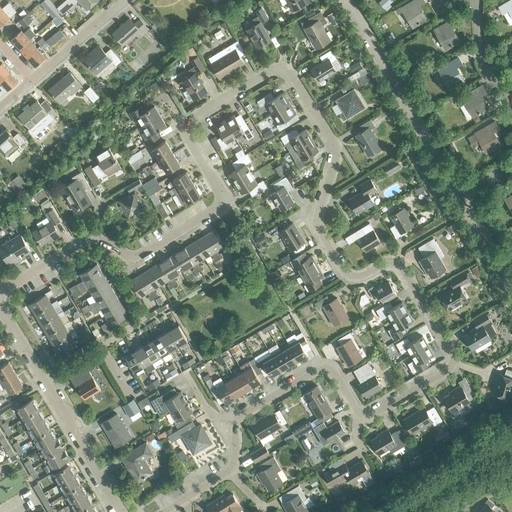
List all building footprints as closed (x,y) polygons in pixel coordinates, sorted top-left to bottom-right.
[(44,0),(40,3),(46,10),(52,4),(47,0),(44,0)] [(76,0),(77,0),(86,10),(97,0),(72,0),(74,2),(76,0)] [(305,0),(286,0),(292,10),(306,1),(305,0)] [(381,0),(379,2),(384,9),(392,1),(390,0),(381,0)] [(412,26),(426,18),(418,5),(423,2),(422,0),(412,0),(395,11),(397,14),(403,11),(412,26)] [(511,16),(511,0),(510,0),(499,7),(502,13),(508,10),(511,16)] [(63,8),(74,20),(79,15),(68,3),(63,8)] [(262,21),(262,22),(267,18),(261,7),(256,11),(258,15),(253,19),(256,24),(247,29),(257,47),(270,40),(260,22),(262,21)] [(1,8),(0,9),(0,25),(10,17),(1,8)] [(18,21),(27,14),(25,15),(19,8),(12,14),(18,21)] [(53,18),(59,13),(57,10),(50,15),(53,18)] [(152,26),(162,37),(167,32),(158,21),(148,10),(143,15),(153,25),(152,26)] [(304,27),(315,48),(329,40),(320,25),(325,22),(320,12),(307,19),(310,24),(304,27)] [(27,14),(18,21),(24,28),(32,20),(27,14)] [(384,19),(387,24),(395,19),(391,14),(384,19)] [(434,29),(445,48),(459,40),(451,27),(457,24),(453,18),(434,29)] [(139,20),(134,24),(129,19),(113,34),(123,45),(138,32),(141,35),(148,29),(139,20)] [(19,48),(29,39),(21,30),(11,39),(19,48)] [(45,41),(49,38),(46,34),(42,38),(42,37),(37,42),(43,49),(48,44),(45,41)] [(46,41),(50,46),(56,42),(52,36),(46,41)] [(27,57),(37,48),(29,39),(19,48),(27,57)] [(210,63),(219,77),(243,63),(239,56),(245,52),(237,41),(223,49),(208,58),(211,63),(210,63)] [(110,49),(106,54),(99,46),(93,52),(94,53),(85,62),(97,76),(112,62),(115,65),(120,61),(110,49)] [(37,48),(27,57),(35,66),(45,57),(37,48)] [(196,73),(204,68),(193,49),(185,54),(189,61),(190,60),(194,66),(188,70),(191,75),(182,80),(188,89),(183,92),(188,101),(193,98),(193,99),(206,91),(196,73)] [(311,68),(318,80),(335,69),(330,61),(336,58),(330,49),(319,56),(322,61),(311,68)] [(438,68),(449,88),(463,80),(456,68),(455,66),(461,63),(457,57),(438,68)] [(349,66),(352,72),(362,67),(358,61),(349,66)] [(0,80),(10,72),(2,63),(0,64),(0,80)] [(10,72),(0,80),(0,81),(3,84),(0,86),(0,87),(2,90),(0,91),(0,96),(18,81),(10,72)] [(71,95),(81,86),(69,73),(60,81),(60,80),(48,90),(63,106),(69,100),(66,97),(70,94),(71,95)] [(338,113),(342,120),(365,106),(353,87),(358,84),(355,79),(344,86),(347,91),(334,99),(341,111),(338,113)] [(477,113),(486,108),(478,95),(484,91),(481,86),(461,97),(455,100),(459,106),(465,103),(476,123),(480,120),(477,113)] [(84,92),(93,103),(99,97),(90,87),(84,92)] [(271,113),(289,103),(283,92),(273,98),(270,93),(257,101),(260,106),(265,103),(271,113)] [(45,101),(40,105),(36,101),(19,117),(34,134),(50,120),(51,120),(57,115),(45,101)] [(289,103),(271,113),(278,124),(276,125),(279,130),(289,124),(286,119),(296,113),(289,103)] [(142,125),(159,115),(154,106),(143,112),(140,106),(129,113),(134,122),(139,119),(142,125)] [(159,115),(142,125),(146,131),(141,134),(147,143),(158,137),(155,131),(165,125),(159,115)] [(224,120),(235,138),(243,133),(247,140),(253,136),(245,122),(240,125),(233,115),(224,120)] [(373,150),(374,151),(381,147),(369,129),(374,126),(370,119),(359,126),(362,131),(355,135),(367,154),(373,150)] [(226,143),(235,138),(224,120),(215,125),(221,136),(216,139),(222,149),(228,146),(226,143)] [(485,152),(499,144),(492,131),(497,128),(494,122),(467,137),(473,147),(480,143),(485,152)] [(290,152),(312,139),(305,129),(298,133),(295,128),(280,137),(285,145),(285,144),(290,152)] [(18,134),(13,138),(6,129),(0,134),(0,151),(7,159),(18,149),(17,149),(25,142),(18,134)] [(312,139),(290,152),(295,160),(294,161),(299,168),(314,159),(311,154),(318,150),(312,139)] [(159,160),(172,152),(165,140),(152,148),(159,160)] [(107,175),(120,167),(108,147),(95,155),(99,162),(91,167),(89,164),(83,168),(94,185),(100,182),(97,177),(106,172),(107,175)] [(126,158),(130,164),(142,156),(139,151),(126,158)] [(172,152),(159,160),(166,172),(179,164),(172,152)] [(234,184),(251,174),(245,164),(251,161),(246,153),(235,160),(239,167),(229,173),(231,177),(230,177),(234,184)] [(383,166),(388,174),(400,167),(394,159),(383,166)] [(60,189),(73,209),(88,200),(82,189),(88,185),(80,171),(71,177),(73,181),(60,189)] [(175,193),(193,183),(186,171),(173,179),(177,185),(172,188),(175,193)] [(251,174),(234,184),(238,191),(239,190),(241,193),(251,187),(255,194),(267,187),(262,180),(257,183),(251,174)] [(8,183),(15,192),(26,184),(18,175),(8,183)] [(145,190),(158,182),(154,176),(142,184),(145,190)] [(271,193),(280,209),(293,202),(287,192),(292,188),(285,176),(272,184),(276,190),(271,193)] [(139,191),(144,188),(138,179),(126,186),(129,191),(137,187),(139,191)] [(349,200),(356,213),(374,203),(370,196),(371,193),(376,190),(370,179),(359,185),(363,191),(349,200)] [(155,206),(160,202),(154,192),(161,187),(158,182),(145,190),(148,195),(155,206)] [(193,183),(175,193),(182,205),(200,195),(193,183)] [(124,210),(127,215),(143,206),(134,191),(118,200),(121,205),(118,207),(121,212),(124,210)] [(40,206),(43,210),(52,205),(50,201),(40,206)] [(160,202),(155,206),(162,218),(168,215),(160,202)] [(404,207),(403,208),(399,207),(398,211),(390,216),(395,224),(389,227),(396,238),(402,235),(401,233),(415,224),(404,207)] [(51,239),(52,240),(59,236),(53,225),(59,221),(51,209),(44,213),(49,222),(33,232),(41,245),(51,239)] [(291,250),(304,242),(292,223),(284,228),(280,223),(268,230),(271,236),(279,231),(291,250)] [(359,242),(365,251),(381,242),(369,223),(355,231),(361,240),(359,242)] [(204,235),(218,259),(222,257),(220,252),(218,253),(217,251),(224,246),(214,229),(204,235)] [(224,268),(218,259),(204,235),(194,241),(204,258),(211,254),(213,256),(211,257),(219,271),(224,268)] [(22,251),(24,253),(30,250),(21,236),(0,248),(0,250),(7,262),(14,257),(17,261),(22,258),(18,253),(22,251)] [(427,271),(431,277),(445,268),(439,258),(443,256),(433,238),(418,247),(424,258),(419,260),(426,272),(427,271)] [(197,262),(204,258),(194,241),(184,247),(199,271),(203,268),(200,264),(199,265),(197,262)] [(194,273),(199,271),(184,247),(172,254),(181,270),(184,268),(185,270),(192,266),(193,268),(192,269),(194,273)] [(300,275),(317,265),(311,255),(307,257),(304,252),(289,261),(293,267),(294,266),(300,275)] [(178,272),(181,270),(172,254),(159,262),(174,286),(178,284),(175,279),(174,280),(172,278),(180,273),(178,272)] [(169,289),(174,286),(159,262),(149,268),(160,285),(167,281),(168,283),(167,285),(169,289)] [(72,293),(103,274),(96,263),(79,274),(83,280),(69,288),(72,293)] [(317,265),(300,275),(305,284),(303,285),(307,291),(321,282),(318,277),(323,275),(317,265)] [(153,290),(160,285),(149,268),(139,274),(154,298),(158,295),(156,291),(154,292),(153,290)] [(440,296),(448,309),(466,298),(459,285),(469,279),(465,272),(449,281),(453,288),(440,296)] [(92,295),(109,284),(103,274),(72,293),(74,297),(88,289),(92,295)] [(150,300),(154,298),(139,274),(129,280),(140,297),(147,293),(149,295),(147,296),(150,300)] [(392,285),(391,285),(389,281),(375,289),(373,286),(367,289),(373,299),(379,296),(382,302),(396,294),(394,290),(395,290),(392,285)] [(91,309),(115,294),(109,284),(92,295),(96,300),(83,308),(85,312),(90,308),(91,309)] [(52,305),(51,303),(47,297),(53,294),(50,290),(44,293),(45,294),(28,304),(35,315),(52,305)] [(104,315),(121,305),(115,294),(91,309),(93,314),(101,309),(104,315)] [(336,298),(330,302),(326,295),(314,303),(317,309),(323,306),(334,325),(347,317),(342,307),(341,308),(340,305),(336,298)] [(160,297),(155,300),(158,306),(163,303),(160,297)] [(58,315),(57,314),(53,307),(59,304),(56,300),(51,303),(52,305),(35,315),(41,325),(58,315)] [(391,321),(407,311),(402,301),(390,308),(387,303),(376,310),(381,319),(388,315),(391,321)] [(121,305),(104,315),(108,321),(101,325),(103,330),(128,315),(121,305)] [(64,325),(63,324),(59,318),(65,314),(63,310),(57,314),(58,315),(41,325),(47,335),(64,325)] [(407,311),(391,321),(394,326),(387,330),(393,339),(404,332),(401,327),(413,320),(407,311)] [(464,335),(472,349),(490,338),(489,337),(495,333),(489,321),(490,321),(486,313),(473,321),(477,328),(464,335)] [(70,335),(69,334),(65,328),(71,325),(69,321),(63,324),(64,325),(47,335),(53,346),(70,335)] [(169,330),(178,345),(187,340),(178,325),(169,330)] [(169,351),(178,345),(169,330),(160,335),(169,351)] [(70,335),(53,346),(59,356),(76,346),(71,338),(77,335),(75,331),(69,334),(70,335)] [(289,344),(298,360),(307,354),(304,349),(309,346),(301,332),(295,335),(297,339),(289,344)] [(361,347),(357,350),(350,339),(353,337),(350,332),(337,339),(340,344),(336,347),(340,353),(341,353),(343,355),(342,356),(348,366),(366,355),(361,347)] [(168,351),(169,351),(160,335),(151,340),(160,356),(162,355),(165,360),(171,356),(168,351)] [(410,354),(427,345),(421,335),(410,342),(407,337),(395,344),(401,353),(407,349),(410,354)] [(152,361),(160,356),(151,340),(143,345),(152,361)] [(289,365),(298,360),(289,344),(280,349),(289,365)] [(143,366),(152,361),(143,345),(134,351),(143,366)] [(427,345),(410,354),(414,360),(407,364),(413,373),(424,366),(421,361),(433,354),(427,345)] [(280,370),(289,365),(280,349),(271,354),(280,370)] [(134,371),(143,366),(134,351),(125,356),(134,371)] [(271,375),(280,370),(271,354),(256,363),(261,371),(263,374),(268,370),(271,375)] [(261,371),(256,363),(255,361),(254,358),(239,366),(243,371),(242,371),(251,387),(260,382),(256,374),(261,371)] [(0,381),(15,373),(8,361),(0,365),(0,381)] [(78,389),(84,399),(100,389),(88,371),(94,367),(91,361),(76,370),(80,376),(75,379),(80,388),(78,389)] [(360,387),(366,397),(382,387),(367,362),(353,370),(362,386),(360,387)] [(167,366),(172,375),(177,371),(172,363),(167,366)] [(511,387),(511,369),(506,368),(504,375),(498,373),(495,381),(496,382),(493,393),(509,398),(511,387)] [(243,392),(251,387),(242,371),(233,377),(243,392)] [(15,373),(0,381),(0,387),(1,389),(5,387),(9,393),(22,385),(15,373)] [(234,397),(225,382),(223,382),(220,377),(213,382),(215,385),(209,388),(215,398),(220,395),(225,403),(234,397)] [(234,397),(243,392),(233,377),(225,382),(234,397)] [(324,397),(323,398),(321,394),(322,394),(317,385),(303,394),(318,417),(331,409),(324,397)] [(470,387),(464,391),(460,386),(453,390),(454,391),(444,397),(452,411),(462,405),(465,409),(478,401),(470,387)] [(158,396),(150,400),(159,415),(169,410),(170,411),(186,401),(186,400),(187,397),(186,395),(182,394),(181,391),(177,393),(174,388),(159,397),(158,396)] [(21,416),(37,407),(32,399),(16,409),(21,416)] [(122,405),(129,416),(139,410),(133,399),(122,405)] [(186,401),(170,411),(176,420),(173,422),(177,428),(192,419),(189,413),(192,411),(191,408),(192,405),(190,402),(187,402),(186,401)] [(434,425),(442,420),(433,406),(426,411),(424,407),(403,419),(412,433),(432,421),(434,425)] [(25,424),(41,414),(37,407),(21,416),(25,424)] [(251,424),(259,438),(281,425),(273,411),(251,424)] [(115,447),(131,437),(116,413),(100,423),(104,429),(105,429),(115,447)] [(30,431),(45,421),(41,414),(25,424),(30,431)] [(34,438),(50,429),(45,421),(30,431),(34,438)] [(329,441),(344,431),(338,421),(326,427),(323,421),(313,428),(319,438),(325,435),(329,441)] [(193,453),(211,442),(200,424),(183,434),(179,428),(167,436),(171,442),(182,435),(193,453)] [(396,431),(390,434),(387,428),(380,433),(381,434),(370,440),(379,454),(389,448),(392,452),(404,445),(396,431)] [(38,445),(54,436),(50,429),(34,438),(38,445)] [(0,441),(3,447),(8,444),(5,438),(2,434),(0,434),(0,441)] [(42,453),(59,443),(57,439),(56,440),(54,436),(38,445),(42,453)] [(43,462),(61,451),(58,446),(60,445),(59,443),(42,453),(39,455),(43,462)] [(136,482),(152,473),(144,459),(152,454),(145,443),(121,457),(126,464),(128,463),(130,468),(129,469),(136,482)] [(9,457),(14,454),(11,448),(8,444),(3,447),(9,457)] [(250,454),(255,462),(269,453),(264,446),(250,454)] [(61,451),(43,462),(45,465),(49,463),(51,468),(67,458),(66,457),(67,456),(64,451),(62,452),(61,451)] [(268,490),(282,482),(276,471),(280,469),(273,456),(259,464),(262,470),(257,473),(261,480),(262,480),(268,490)] [(28,471),(32,468),(28,460),(23,463),(28,471)] [(348,469),(344,462),(330,471),(337,482),(346,477),(348,477),(352,484),(370,474),(362,460),(348,469)] [(59,484),(75,475),(69,465),(53,474),(59,484)] [(32,468),(28,471),(33,479),(37,476),(32,468)] [(65,494),(80,485),(75,475),(59,484),(65,494)] [(37,494),(42,491),(37,483),(32,486),(37,494)] [(71,503),(86,494),(80,485),(65,494),(71,503)] [(289,511),(306,511),(308,511),(302,501),(306,498),(298,485),(280,495),(284,502),(282,503),(286,510),(288,509),(289,511)] [(42,491),(37,494),(42,502),(46,500),(42,491)] [(236,511),(242,508),(232,493),(226,498),(224,494),(217,498),(217,499),(214,501),(206,505),(209,511),(236,511)] [(75,511),(78,511),(92,504),(86,494),(71,503),(75,511)] [(479,511),(496,511),(491,508),(494,504),(488,499),(485,502),(486,504),(479,511)]
